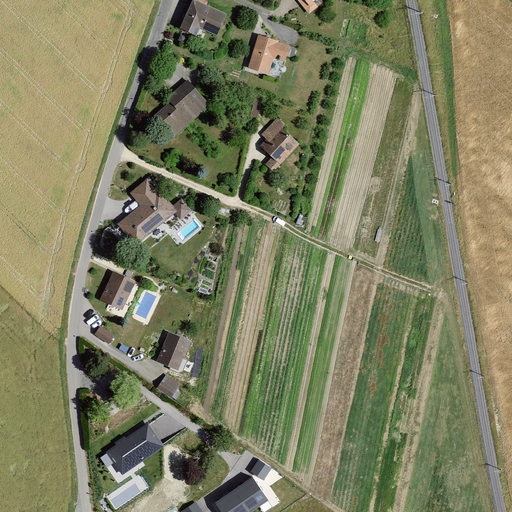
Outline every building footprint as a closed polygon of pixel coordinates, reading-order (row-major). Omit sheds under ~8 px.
[(224,15),(191,0),(177,30),(193,37),(197,28),(214,36),(224,15)] [(316,7),(312,2),(314,0),(296,0),(307,14),(316,7)] [(288,47),(277,44),(277,42),(258,36),(247,70),(266,76),(272,59),(283,62),(288,47)] [(172,139),(208,106),(185,81),(165,99),(168,102),(152,116),(172,139)] [(259,117),(264,101),(254,98),(250,115),(259,117)] [(285,127),(277,120),(260,139),(266,145),(259,153),(274,167),(295,145),(280,132),(285,127)] [(134,248),(174,212),(145,181),(129,195),(139,206),(115,227),(134,248)] [(132,282),(111,273),(99,301),(120,309),(132,282)] [(112,338),(100,329),(95,336),(107,345),(112,338)] [(188,342),(167,334),(155,361),(176,370),(188,342)] [(166,376),(158,388),(171,397),(179,385),(166,376)] [(162,446),(148,425),(108,452),(122,473),(162,446)] [(271,468),(259,461),(252,472),(264,480),(271,468)] [(248,511),(267,500),(252,479),(217,503),(223,511),(248,511)] [(201,511),(196,503),(182,511),(201,511)]
